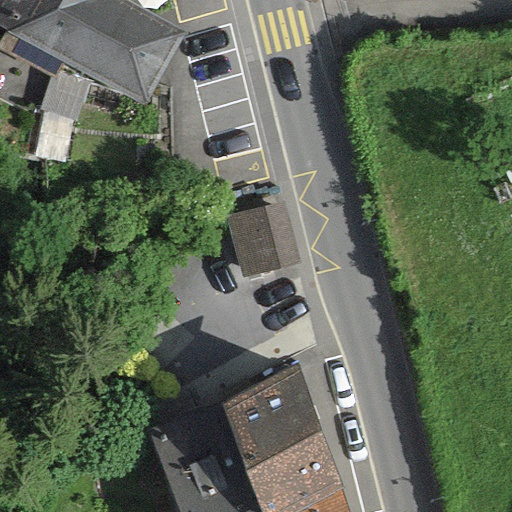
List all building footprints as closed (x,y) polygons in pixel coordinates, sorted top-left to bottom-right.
[(99,0),(12,0),(0,21),(0,29),(118,102),(156,40),(97,4),(99,0)] [(300,262),(283,201),(226,216),(244,278),(300,262)] [(337,477),(286,357),(216,387),(264,503),(337,477)] [(240,511),(264,503),(216,387),(154,413),(193,511),(240,511)] [(350,511),(337,477),(264,503),(267,511),(350,511)] [(267,511),(264,503),(240,511),(267,511)]
